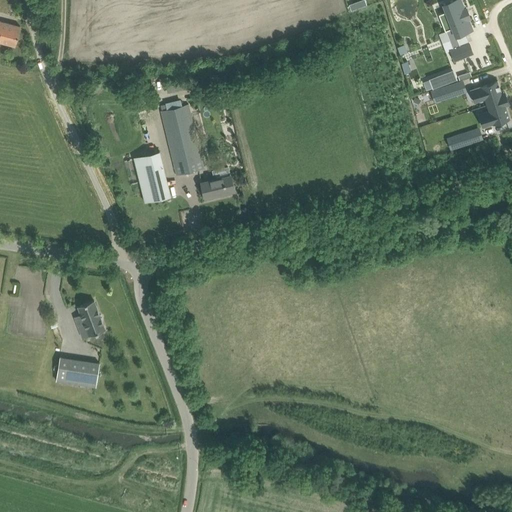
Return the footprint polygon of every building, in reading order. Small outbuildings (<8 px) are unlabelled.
[(439,14),(445,31),(446,31),(453,49),(451,50),(451,51),(452,51),(455,59),(454,59),(473,52),(472,52),(469,44),(469,43),(461,46),(456,35),(472,29),(468,17),(470,17),(469,16),(468,17),(465,9),(467,9),(466,8),(465,9),(461,0),(452,0),(443,4),(446,11),(439,14)] [(20,26),(0,21),(0,41),(15,46),(20,26)] [(407,61),(401,63),(404,74),(411,71),(407,61)] [(447,72),(436,77),(439,85),(450,81),(456,79),(453,70),(447,72)] [(470,72),(459,76),(460,80),(472,77),(470,72)] [(453,85),(432,91),(436,101),(456,94),(466,91),(462,81),(453,85)] [(498,81),(475,88),(479,101),(485,99),(487,105),(506,99),(503,92),(502,93),(498,81)] [(167,85),(168,92),(183,89),(181,83),(167,85)] [(488,111),(483,113),(487,126),(510,118),(506,106),(508,105),(506,99),(487,105),(488,111)] [(161,111),(174,165),(176,174),(204,168),(189,104),(161,111)] [(469,132),(448,139),(452,148),(472,141),(482,138),(478,129),(469,132)] [(160,151),(134,157),(145,202),(171,195),(160,151)] [(214,179),(201,182),(205,198),(213,196),(219,194),(235,191),(231,175),(230,175),(228,167),(212,170),(214,179)] [(78,306),(81,315),(89,335),(105,329),(94,300),(78,306)] [(56,380),(96,386),(100,362),(60,356),(56,380)] [(220,465),(233,467),(235,460),(222,457),(220,465)]
